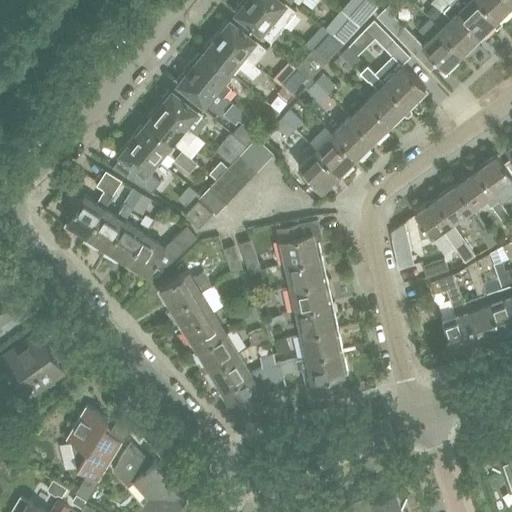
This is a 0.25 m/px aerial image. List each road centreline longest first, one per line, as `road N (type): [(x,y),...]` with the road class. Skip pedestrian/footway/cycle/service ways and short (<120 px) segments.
road 1 (residential): [(421,419),(373,239),(376,209),(387,188),(511,100)]
road 2 (residential): [(238,484),(0,214)]
road 3 (residential): [(0,210),(189,0)]
road 4 (residential): [(238,484),(421,419)]
